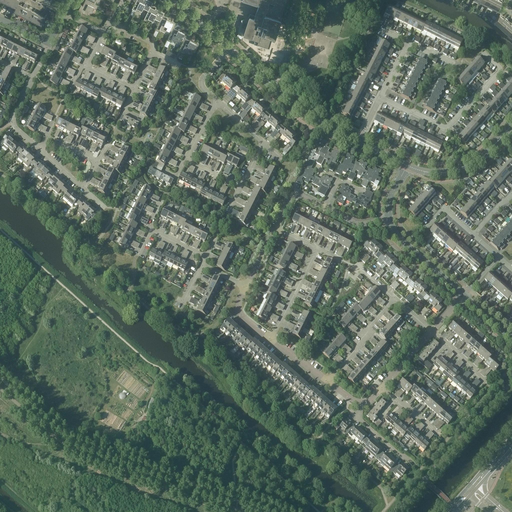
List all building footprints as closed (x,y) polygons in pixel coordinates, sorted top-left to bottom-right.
[(19,0),(12,0),(10,5),(15,8),(19,0)] [(20,0),(19,0),(15,8),(14,12),(19,14),(23,6),(18,4),(20,0)] [(98,5),(87,0),(85,0),(83,5),(81,5),(78,10),(87,15),(89,11),(92,13),(95,7),(97,8),(98,5)] [(136,0),(137,0),(132,9),(133,9),(135,10),(136,10),(137,8),(142,11),(143,8),(148,11),(150,7),(153,2),(148,0),(136,0)] [(245,0),(258,4),(255,15),(249,13),(248,18),(249,19),(244,34),(255,38),(253,44),(258,46),(258,45),(269,48),(271,41),(274,42),(276,37),(275,37),(280,21),(264,15),(268,5),(273,6),(275,1),(274,1),(274,0),(245,0)] [(496,0),(492,8),(497,10),(502,0),(496,0)] [(28,9),(23,6),(19,14),(24,17),(28,9)] [(45,17),(39,14),(35,22),(41,25),(42,23),(46,25),(54,10),(47,6),(46,7),(44,12),(48,14),(46,18),(44,18),(45,17)] [(388,7),(384,14),(389,17),(394,7),(392,6),(392,7),(391,7),(389,6),(388,7)] [(155,9),(150,7),(148,11),(144,19),(147,21),(149,18),(154,21),(155,18),(160,21),(162,17),(164,13),(155,8),(155,9)] [(394,7),(389,17),(394,19),(398,11),(396,9),(397,8),(394,7)] [(34,12),(28,9),(24,17),(30,20),(34,12)] [(398,11),(394,19),(398,21),(403,11),(401,10),(400,11),(400,12),(398,11)] [(403,11),(398,21),(403,23),(407,15),(405,14),(405,13),(406,13),(403,11)] [(39,14),(34,12),(30,20),(35,22),(39,14)] [(504,16),(500,13),(497,16),(493,21),(496,25),(504,16)] [(409,16),(407,15),(403,23),(408,26),(412,16),(410,15),(410,16),(409,16)] [(412,16),(408,26),(412,28),(416,20),(414,19),(414,18),(415,17),(412,16)] [(504,16),(496,25),(500,28),(508,20),(504,16)] [(166,20),(162,17),(160,21),(156,29),(159,31),(160,29),(165,31),(166,29),(171,31),(174,28),(176,23),(167,18),(166,20)] [(418,21),(416,20),(412,28),(417,30),(422,20),(419,19),(419,20),(418,21)] [(422,20),(417,30),(421,33),(422,31),(426,24),(423,23),(424,22),(422,20)] [(508,20),(500,28),(504,32),(511,23),(508,20)] [(426,23),(426,24),(422,31),(427,33),(432,24),(429,22),(429,23),(429,24),(426,23)] [(432,24),(427,33),(431,35),(435,27),(433,26),(434,25),(432,24)] [(435,27),(431,35),(436,38),(441,28),(438,27),(438,28),(435,27)] [(88,31),(81,28),(78,33),(89,39),(91,37),(86,35),(88,31)] [(178,30),(174,28),(171,31),(167,39),(170,41),(172,39),(176,41),(178,39),(183,41),(185,38),(187,33),(178,28),(178,30)] [(441,28),(436,38),(440,40),(445,32),(442,31),(442,30),(443,29),(441,28)] [(445,32),(440,40),(445,42),(450,33),(448,32),(447,32),(447,33),(445,32)] [(89,39),(78,33),(75,39),(82,43),(84,39),(88,42),(89,39)] [(450,33),(445,42),(450,45),(454,37),(451,35),(452,35),(452,34),(450,33)] [(456,38),(454,37),(450,45),(454,47),(459,37),(457,36),(456,37),(456,38)] [(459,37),(454,47),(459,49),(463,41),(461,40),(461,39),(459,37)] [(189,40),(185,38),(183,41),(179,50),(182,51),(183,49),(188,52),(189,49),(195,52),(199,43),(190,39),(189,40)] [(10,42),(4,39),(0,47),(4,48),(1,53),(4,54),(10,42)] [(82,43),(75,39),(72,45),(84,51),(85,48),(80,46),(82,43)] [(15,45),(10,42),(4,54),(6,55),(8,51),(12,53),(15,45)] [(381,42),(379,46),(393,53),(394,52),(394,51),(390,49),(389,49),(388,48),(390,46),(381,42)] [(21,48),(15,45),(12,53),(15,54),(13,58),(15,60),(21,48)] [(84,51),(72,45),(69,50),(76,54),(78,51),(82,53),(84,51)] [(393,53),(379,46),(377,51),(385,55),(386,53),(387,53),(388,54),(392,55),(393,53)] [(111,50),(105,47),(102,55),(105,56),(103,61),(105,62),(111,50)] [(27,51),(21,48),(15,60),(18,61),(20,57),(23,58),(27,51)] [(66,49),(64,55),(75,60),(77,58),(72,56),(74,53),(76,54),(69,50),(66,49)] [(117,53),(111,50),(105,62),(108,63),(110,59),(113,61),(115,56),(117,53)] [(32,54),(27,51),(23,58),(26,60),(24,64),(26,65),(32,54)] [(385,55),(377,51),(374,55),(388,62),(389,61),(389,60),(386,58),(384,58),(384,57),(385,55)] [(38,57),(32,54),(26,65),(29,67),(31,62),(34,64),(38,57)] [(75,60),(64,55),(61,60),(68,64),(70,61),(74,63),(75,60)] [(388,62),(374,55),(372,60),(380,64),(382,62),(384,63),(386,64),(387,65),(388,62)] [(121,59),(115,56),(113,61),(112,63),(115,64),(113,69),(115,70),(121,59)] [(485,64),(478,58),(476,60),(475,60),(475,59),(473,61),(481,68),(485,64)] [(127,61),(121,59),(115,70),(118,71),(120,67),(123,69),(127,61)] [(429,63),(419,59),(417,64),(429,69),(430,67),(428,66),(427,66),(429,63)] [(68,64),(61,60),(58,66),(70,72),(71,70),(66,67),(68,64)] [(380,64),(372,60),(370,65),(384,71),(385,69),(381,68),(380,67),(379,67),(380,64)] [(132,64),(127,61),(123,69),(127,70),(124,75),(126,76),(132,64)] [(481,68),(473,61),(471,63),(472,63),(472,64),(471,66),(478,72),(481,68)] [(138,67),(132,64),(126,76),(129,77),(131,73),(134,74),(138,67)] [(429,69),(417,64),(414,68),(424,73),(425,71),(426,71),(427,72),(429,69)] [(384,71),(370,65),(368,69),(376,73),(377,71),(379,72),(382,74),(383,73),(384,71)] [(70,72),(58,66),(55,71),(62,75),(64,72),(68,74),(70,72)] [(478,72),(471,66),(469,68),(469,67),(468,66),(466,68),(474,76),(478,72)] [(154,68),(153,71),(164,77),(167,71),(160,67),(159,70),(154,68)] [(424,73),(414,68),(412,73),(424,79),(425,76),(423,75),(424,73)] [(474,76),(466,68),(465,70),(465,71),(466,71),(464,73),(471,79),(474,76)] [(13,73),(6,69),(4,72),(0,70),(0,73),(10,78),(13,73)] [(376,73),(368,69),(365,74),(379,81),(380,78),(377,77),(375,76),(376,73)] [(62,75),(55,71),(52,77),(64,83),(65,81),(61,78),(62,75)] [(164,77),(153,71),(152,73),(156,75),(154,79),(161,82),(164,77)] [(10,78),(0,73),(0,76),(2,77),(0,81),(7,84),(10,78)] [(424,79),(412,73),(410,77),(419,82),(420,80),(421,80),(423,81),(424,79)] [(471,79),(464,73),(462,75),(461,74),(459,76),(468,83),(471,79)] [(219,79),(226,86),(232,79),(228,75),(226,77),(223,74),(219,79)] [(379,81),(365,74),(363,78),(361,77),(370,82),(371,82),(372,80),(373,81),(374,81),(378,83),(379,81)] [(468,83),(459,76),(458,78),(458,79),(459,79),(457,81),(461,85),(464,87),(468,83)] [(64,83),(52,77),(49,83),(56,86),(58,83),(63,85),(64,83)] [(82,82),(78,80),(75,87),(81,90),(87,78),(84,77),(82,82)] [(370,82),(361,77),(359,82),(373,89),(374,87),(370,85),(369,84),(370,82)] [(419,82),(410,77),(408,82),(419,88),(421,86),(419,85),(418,84),(419,82)] [(87,78),(81,90),(86,93),(90,86),(87,84),(89,79),(87,78)] [(161,82),(154,79),(153,82),(148,80),(147,82),(159,88),(161,82)] [(236,83),(232,79),(226,86),(231,90),(227,95),(229,97),(238,88),(235,85),(236,83)] [(435,81),(434,81),(433,83),(445,89),(447,84),(438,80),(437,82),(436,82),(435,81)] [(159,88),(147,82),(146,84),(150,86),(149,90),(151,91),(158,95),(159,95),(156,93),(159,88)] [(373,89),(359,82),(357,87),(365,91),(366,89),(367,89),(368,89),(372,91),(373,89)] [(419,88),(408,82),(405,86),(415,91),(416,89),(418,90),(419,88)] [(93,87),(90,86),(86,93),(92,96),(98,84),(95,83),(93,87)] [(445,89),(433,83),(432,86),(434,86),(435,87),(433,89),(443,94),(445,89)] [(511,94),(511,88),(508,85),(506,87),(505,86),(505,85),(502,83),(500,85),(511,95),(511,94)] [(98,84),(92,96),(98,99),(99,96),(101,91),(98,90),(100,85),(98,84)] [(511,95),(500,85),(498,87),(501,89),(502,90),(503,91),(501,93),(508,99),(511,95)] [(106,90),(103,89),(101,91),(99,96),(105,99),(111,87),(108,86),(106,90)] [(415,91),(405,86),(403,91),(415,97),(416,95),(414,94),(414,93),(415,91)] [(111,87),(105,99),(110,102),(114,94),(111,93),(113,88),(111,87)] [(365,91),(357,87),(354,91),(368,98),(369,96),(366,94),(365,93),(364,93),(365,91)] [(241,91),(238,88),(229,97),(232,100),(236,95),(241,99),(247,92),(243,88),(241,91)] [(443,94),(433,89),(432,91),(430,90),(429,92),(440,98),(443,94)] [(508,99),(501,93),(499,94),(498,94),(498,93),(495,90),(493,92),(505,103),(506,101),(508,99)] [(158,95),(151,91),(150,95),(145,92),(144,95),(156,101),(158,95)] [(368,98),(354,91),(352,96),(361,100),(362,98),(364,99),(367,100),(368,98)] [(415,97),(403,91),(401,96),(410,100),(411,98),(412,98),(414,99),(415,97)] [(117,96),(114,94),(110,102),(116,104),(122,93),(120,92),(117,96)] [(251,96),(247,92),(241,99),(246,103),(248,106),(253,101),(250,98),(251,96)] [(440,98),(429,92),(428,95),(430,96),(429,98),(438,103),(440,98)] [(505,103),(493,92),(491,94),(494,97),(495,98),(496,98),(494,100),(499,104),(501,106),(503,105),(505,103)] [(122,93),(116,104),(122,107),(125,100),(122,98),(124,94),(122,93)] [(156,101),(144,95),(143,97),(147,99),(146,103),(153,106),(156,101)] [(201,99),(194,95),(191,101),(197,104),(203,107),(204,104),(199,102),(201,99)] [(227,105),(231,100),(227,96),(223,101),(227,105)] [(361,100),(352,96),(350,100),(364,107),(365,105),(364,105),(361,103),(360,102),(359,102),(361,100)] [(438,103),(429,98),(428,101),(427,100),(425,99),(424,102),(430,104),(436,107),(438,103)] [(499,104),(494,100),(492,102),(492,101),(491,100),(488,98),(486,100),(491,104),(498,110),(501,106),(499,104)] [(364,107),(350,100),(348,105),(356,109),(357,107),(358,107),(359,108),(363,109),(364,107)] [(498,110),(491,104),(486,100),(485,102),(487,104),(488,105),(489,106),(487,108),(493,113),(494,114),(498,110)] [(197,104),(191,101),(188,107),(195,110),(197,107),(202,109),(203,107),(197,104)] [(256,104),(253,101),(248,106),(244,110),(247,113),(251,108),(256,113),(262,105),(258,102),(256,104)] [(436,107),(430,104),(424,102),(423,104),(425,105),(424,107),(434,112),(436,107)] [(153,106),(146,103),(144,106),(140,104),(138,106),(150,112),(153,106)] [(493,113),(487,108),(486,107),(484,108),(483,107),(480,104),(478,106),(490,117),(493,113)] [(45,109),(38,105),(35,111),(47,117),(48,115),(44,112),(45,109)] [(262,105),(256,113),(260,117),(256,121),(257,122),(259,124),(268,114),(264,111),(266,109),(262,105)] [(356,109),(348,105),(345,109),(359,116),(360,114),(357,112),(355,112),(355,111),(356,109)] [(150,112),(138,106),(137,108),(142,111),(140,114),(145,117),(147,118),(150,112)] [(490,117),(478,106),(476,108),(479,111),(480,112),(481,112),(479,114),(486,121),(490,117)] [(195,110),(188,107),(185,113),(197,118),(198,116),(194,113),(195,110)] [(359,116),(345,109),(343,114),(351,118),(353,116),(354,117),(358,118),(359,116)] [(381,115),(378,113),(374,122),(379,124),(385,110),(383,109),(383,110),(382,112),(381,114),(381,115)] [(244,110),(244,111),(239,116),(243,120),(246,115),(247,113),(244,110)] [(385,110),(379,124),(383,126),(387,118),(385,117),(385,116),(386,115),(387,113),(388,112),(385,110)] [(47,117),(35,111),(32,117),(39,120),(41,117),(46,119),(47,117)] [(486,121),(479,114),(477,116),(477,115),(476,114),(473,112),(471,114),(483,124),(486,121)] [(197,118),(185,113),(182,118),(190,122),(191,118),(196,121),(197,118)] [(271,117),(268,114),(259,124),(262,126),(266,122),(271,126),(277,119),(273,115),(271,117)] [(390,119),(387,118),(383,126),(388,129),(395,115),(392,114),(391,117),(390,118),(390,119)] [(483,124),(471,114),(470,116),(472,118),(473,119),(474,120),(472,122),(479,128),(483,124)] [(395,115),(388,129),(392,131),(397,123),(394,121),(395,121),(395,120),(397,116),(395,115)] [(129,119),(123,116),(120,121),(126,124),(129,119)] [(39,120),(32,117),(29,122),(41,128),(42,126),(38,124),(39,120)] [(65,121),(59,118),(55,126),(59,127),(57,132),(59,133),(65,121)] [(190,122),(182,118),(180,124),(191,130),(193,127),(188,125),(190,122)] [(67,131),(70,124),(72,122),(66,119),(65,121),(59,133),(61,134),(63,130),(67,131)] [(135,122),(129,119),(126,124),(132,127),(135,122)] [(274,137),(283,128),(280,125),(282,123),(277,119),(271,126),(275,130),(270,136),(273,139),(274,137)] [(399,124),(397,123),(392,131),(397,133),(404,120),(401,119),(400,122),(399,123),(399,124)] [(142,122),(137,120),(136,122),(135,122),(132,127),(138,130),(142,122)] [(404,120),(397,133),(396,134),(397,136),(397,137),(398,137),(400,137),(401,136),(406,127),(403,126),(404,125),(404,124),(406,121),(404,120)] [(479,128),(472,122),(471,124),(470,123),(469,122),(466,120),(464,122),(476,132),(479,128)] [(41,128),(29,122),(27,128),(34,132),(35,128),(40,131),(41,128)] [(257,132),(262,126),(259,124),(257,122),(252,128),(257,132)] [(407,126),(406,127),(401,136),(402,136),(402,134),(407,136),(414,123),(412,122),(410,125),(409,126),(409,127),(407,126)] [(476,132),(464,122),(463,123),(465,126),(467,127),(465,130),(473,136),(474,137),(475,137),(477,136),(477,134),(477,133),(476,132)] [(414,123),(407,136),(411,139),(416,130),(413,129),(414,128),(415,127),(416,124),(414,123)] [(76,127),(70,124),(67,131),(70,133),(68,137),(70,139),(76,127)] [(191,130),(180,124),(177,129),(174,128),(181,132),(184,133),(186,130),(190,132),(191,130)] [(418,131),(416,130),(411,139),(416,141),(423,127),(421,126),(419,129),(418,131)] [(82,130),(76,127),(70,139),(72,140),(75,135),(78,137),(80,134),(82,130)] [(83,127),(82,130),(80,134),(83,136),(81,141),(83,142),(89,130),(83,127)] [(423,127),(416,141),(421,143),(425,135),(423,134),(425,128),(423,127)] [(473,136),(465,130),(464,131),(463,130),(462,130),(459,127),(458,129),(469,140),(473,136)] [(90,128),(89,130),(83,142),(85,143),(87,140),(87,138),(91,140),(94,133),(95,130),(90,128)] [(181,132),(174,128),(171,134),(183,140),(184,137),(180,135),(181,132)] [(291,133),(292,132),(288,128),(286,131),(283,128),(274,137),(277,140),(281,135),(286,139),(291,133)] [(469,140),(458,129),(456,131),(459,133),(460,134),(460,135),(459,137),(466,144),(469,140)] [(427,136),(425,135),(421,143),(425,146),(432,132),(430,131),(428,134),(428,135),(427,136)] [(296,136),(292,132),(291,133),(286,139),(291,144),(289,146),(288,145),(282,151),(286,155),(298,141),(295,138),(296,136)] [(432,132),(425,146),(430,148),(434,139),(432,138),(433,136),(434,133),(432,132)] [(100,136),(94,133),(91,140),(94,142),(92,146),(94,147),(100,136)] [(9,150),(15,143),(10,139),(12,136),(9,134),(3,141),(0,144),(0,145),(2,148),(3,147),(7,151),(8,149),(9,150)] [(183,140),(171,134),(169,139),(176,143),(177,140),(182,142),(183,140)] [(436,141),(434,139),(430,148),(434,150),(441,136),(439,135),(437,139),(437,140),(436,141)] [(106,139),(100,136),(94,147),(97,149),(99,144),(102,146),(106,139)] [(272,145),(277,140),(274,137),(273,139),(270,136),(266,140),(272,145)] [(441,136),(434,150),(439,152),(439,151),(442,146),(443,144),(441,143),(441,142),(442,141),(443,138),(441,136)] [(176,143),(169,139),(166,145),(177,151),(179,149),(174,146),(176,143)] [(83,142),(81,141),(78,146),(83,148),(86,150),(88,144),(87,144),(88,141),(87,140),(85,143),(83,142)] [(326,147),(328,144),(326,143),(324,143),(323,142),(321,140),(320,143),(320,145),(319,145),(318,147),(314,145),(313,149),(310,154),(310,156),(312,156),(313,156),(314,154),(318,156),(319,157),(316,163),(321,166),(324,159),(328,152),(330,149),(326,147)] [(19,147),(15,143),(9,150),(14,154),(15,152),(17,154),(18,154),(24,147),(21,145),(19,147)] [(177,151),(166,145),(163,151),(170,154),(172,151),(176,153),(177,151)] [(211,148),(205,145),(201,153),(205,154),(202,159),(205,160),(211,148)] [(212,146),(211,148),(205,160),(207,161),(209,157),(213,158),(218,148),(212,146)] [(24,147),(18,154),(20,156),(18,158),(24,163),(31,155),(28,152),(29,151),(24,147)] [(117,148),(116,151),(130,158),(133,152),(123,147),(121,151),(117,148)] [(331,154),(328,152),(324,159),(327,160),(326,161),(327,161),(326,164),(329,166),(328,169),(333,171),(337,164),(333,162),(334,161),(336,162),(341,150),(339,149),(337,150),(337,148),(334,147),(333,149),(334,151),(332,152),(331,154)] [(223,151),(218,148),(213,158),(216,160),(214,164),(216,166),(222,154),(223,151)] [(130,158),(116,151),(115,153),(119,155),(117,159),(125,162),(127,164),(130,158)] [(170,154),(163,151),(160,156),(172,162),(173,160),(168,158),(170,154)] [(228,157),(222,154),(216,166),(218,167),(221,163),(224,164),(225,161),(228,157)] [(229,154),(228,157),(225,161),(229,163),(226,168),(229,169),(234,157),(229,154)] [(340,165),(336,173),(341,176),(343,172),(346,174),(347,172),(350,174),(354,165),(351,164),(352,162),(352,160),(353,160),(354,157),(352,156),(350,157),(350,155),(348,154),(342,165),(344,165),(343,167),(340,165)] [(31,155),(24,163),(29,167),(30,165),(33,168),(39,161),(34,156),(33,157),(31,155)] [(172,162),(160,156),(157,162),(159,163),(164,166),(166,162),(170,165),(172,162)] [(240,160),(234,157),(229,169),(231,170),(233,165),(237,167),(240,160)] [(125,162),(117,159),(116,162),(111,160),(110,162),(122,168),(125,162)] [(300,175),(296,182),(302,185),(303,184),(302,181),(301,181),(303,177),(306,178),(304,182),(308,184),(309,181),(310,182),(311,181),(313,182),(315,178),(312,177),(315,170),(312,169),(314,164),(307,160),(304,165),(308,167),(306,170),(303,169),(302,171),(302,173),(301,173),(300,175)] [(354,165),(350,174),(347,179),(352,181),(356,175),(354,174),(356,171),(359,172),(357,175),(361,177),(362,175),(363,175),(363,174),(366,175),(367,172),(364,170),(365,168),(365,167),(366,166),(368,164),(366,163),(364,163),(363,161),(361,160),(359,164),(356,162),(354,165)] [(39,161),(33,168),(35,169),(33,171),(39,176),(46,168),(43,165),(44,164),(39,161)] [(156,169),(157,166),(159,163),(157,162),(156,161),(153,167),(152,166),(148,175),(159,180),(162,174),(161,174),(161,175),(160,174),(161,171),(156,169)] [(122,168),(110,162),(109,165),(113,167),(112,170),(116,172),(119,174),(122,168)] [(511,169),(506,164),(502,168),(509,174),(511,172),(511,169)] [(263,168),(262,170),(273,176),(276,171),(269,167),(268,170),(263,168)] [(369,169),(367,172),(366,175),(361,185),(366,188),(368,183),(370,184),(371,182),(374,184),(374,185),(377,186),(381,179),(378,177),(379,175),(378,173),(380,173),(381,170),(379,169),(377,170),(376,168),(374,167),(372,170),(369,169)] [(46,168),(39,176),(43,180),(45,179),(48,181),(54,174),(49,170),(48,170),(46,168)] [(511,179),(508,176),(509,174),(502,168),(499,171),(511,182),(511,179)] [(116,172),(112,170),(109,169),(107,172),(103,170),(102,172),(113,178),(114,177),(116,172)] [(273,176),(262,170),(261,173),(265,175),(264,179),(271,182),(273,176)] [(182,174),(179,181),(184,184),(190,172),(188,171),(186,175),(182,174)] [(499,171),(496,175),(503,182),(504,180),(509,184),(511,182),(499,171)] [(113,178),(102,172),(101,174),(105,176),(103,180),(110,183),(113,178)] [(190,172),(184,184),(190,187),(194,179),(190,178),(192,173),(190,172)] [(54,174),(48,181),(50,183),(48,184),(54,189),(60,181),(57,179),(58,178),(54,174)] [(163,182),(166,177),(163,176),(164,176),(162,174),(159,180),(158,182),(162,185),(163,182)] [(496,175),(492,179),(504,189),(505,187),(501,183),(503,182),(496,175)] [(197,181),(194,179),(190,187),(196,189),(202,178),(199,176),(197,181)] [(311,185),(311,186),(313,187),(314,185),(319,188),(317,193),(321,195),(324,197),(328,190),(327,189),(328,187),(329,187),(331,184),(330,182),(332,182),(333,180),(333,179),(331,178),(330,178),(329,179),(328,177),(326,176),(325,178),(323,177),(321,178),(320,179),(316,177),(315,178),(313,182),(312,184),(311,185)] [(170,186),(173,181),(168,178),(166,177),(163,182),(170,186)] [(202,178),(196,189),(201,192),(200,195),(204,188),(203,188),(205,185),(202,183),(204,179),(202,178)] [(271,182),(264,179),(262,182),(257,179),(256,182),(268,188),(271,182)] [(492,179),(489,183),(495,188),(496,189),(498,187),(502,191),(504,189),(492,179)] [(110,183),(103,180),(102,183),(97,181),(96,183),(108,189),(110,184),(110,183)] [(63,184),(60,181),(54,189),(58,193),(60,192),(62,194),(69,187),(64,183),(63,184)] [(268,188),(256,182),(255,184),(260,186),(258,190),(265,193),(268,188)] [(493,190),(495,188),(489,183),(488,182),(484,186),(496,196),(497,194),(493,190)] [(108,189),(96,183),(95,186),(99,188),(98,191),(105,195),(108,189)] [(345,186),(342,184),(341,187),(342,188),(340,189),(339,191),(340,192),(339,194),(338,193),(337,195),(339,196),(336,202),(343,206),(344,202),(346,199),(347,200),(346,201),(351,204),(352,202),(354,199),(355,197),(350,194),(351,193),(350,191),(348,190),(349,188),(347,187),(345,187),(345,186)] [(207,189),(204,188),(200,195),(206,198),(212,186),(209,185),(207,189)] [(152,190),(145,186),(142,192),(154,198),(155,196),(150,193),(152,190)] [(212,186),(206,198),(211,201),(215,193),(212,192),(214,187),(212,186)] [(433,196),(435,194),(427,186),(423,190),(425,192),(437,202),(438,201),(433,196)] [(496,196),(484,186),(481,190),(488,196),(489,194),(494,198),(496,196)] [(69,187),(62,194),(65,196),(64,198),(68,202),(75,195),(72,193),(74,191),(69,187)] [(364,195),(361,194),(357,200),(354,199),(352,202),(355,203),(354,204),(355,205),(354,207),(357,209),(359,205),(361,206),(363,206),(363,207),(366,209),(367,206),(366,205),(368,204),(369,202),(370,202),(371,200),(371,199),(373,194),(369,192),(370,189),(368,188),(367,190),(364,195)] [(265,193),(258,190),(255,189),(253,192),(249,190),(248,192),(259,198),(262,192),(265,193)] [(218,195),(215,193),(211,201),(217,203),(223,192),(221,190),(218,195)] [(481,190),(477,193),(489,204),(491,202),(486,198),(488,196),(481,190)] [(154,198),(142,192),(139,198),(146,202),(148,198),(152,200),(154,198)] [(223,192),(217,203),(223,206),(226,199),(223,197),(225,193),(223,192)] [(259,198),(248,192),(246,194),(251,197),(249,200),(256,203),(259,198)] [(437,202),(425,192),(422,196),(429,202),(430,200),(435,204),(437,202)] [(477,193),(474,197),(481,203),(483,202),(487,206),(489,204),(477,193)] [(77,197),(75,195),(68,202),(73,206),(74,205),(77,207),(84,200),(78,195),(77,197)] [(429,202),(422,196),(418,199),(430,210),(431,208),(427,204),(429,202)] [(474,197),(471,201),(482,211),(484,209),(479,205),(481,203),(474,197)] [(146,202),(139,198),(136,204),(148,209),(149,207),(145,205),(146,202)] [(430,210),(418,199),(415,203),(422,210),(423,208),(428,212),(430,210)] [(84,200),(77,207),(80,209),(78,211),(83,216),(90,208),(87,205),(88,204),(84,200)] [(162,200),(152,223),(153,223),(164,201),(162,200)] [(256,203),(249,200),(248,203),(243,201),(242,203),(254,209),(256,203)] [(471,201),(467,205),(474,211),(476,209),(480,213),(482,211),(471,201)] [(254,209),(242,203),(241,206),(245,208),(244,211),(251,214),(254,209)] [(422,210),(415,203),(411,207),(423,217),(425,216),(420,212),(422,210)] [(148,209),(136,204),(133,209),(140,213),(142,209),(147,212),(148,209)] [(467,205),(464,209),(475,219),(477,217),(472,213),(474,211),(467,205)] [(423,217),(411,207),(408,211),(415,217),(417,215),(421,220),(423,217)] [(90,208),(83,216),(88,220),(90,218),(92,221),(99,213),(94,209),(93,210),(90,208)] [(133,209),(131,214),(131,215),(142,221),(143,218),(139,216),(140,213),(133,209)] [(464,209),(460,213),(467,219),(469,217),(473,221),(475,219),(464,209)] [(170,212),(164,210),(160,217),(164,218),(161,223),(164,224),(170,212)] [(251,214),(244,211),(242,214),(237,212),(236,214),(248,220),(251,214)] [(175,215),(170,212),(164,224),(166,225),(168,221),(172,222),(175,215)] [(248,220),(236,214),(235,217),(240,219),(238,222),(245,226),(248,220)] [(296,214),(292,222),(295,223),(293,228),(296,229),(301,217),(296,214)] [(131,215),(128,221),(130,222),(135,224),(136,221),(141,223),(142,221),(131,215)] [(181,218),(175,215),(172,222),(175,224),(173,229),(175,230),(181,218)] [(183,228),(185,224),(188,218),(185,217),(184,220),(181,218),(175,230),(178,231),(180,226),(183,228)] [(301,217),(296,229),(298,230),(300,226),(303,227),(307,220),(301,217)] [(307,220),(303,227),(307,229),(305,233),(307,235),(313,223),(307,220)] [(313,223),(307,235),(309,236),(312,231),(315,233),(318,226),(320,223),(314,220),(313,223)] [(135,224),(130,222),(128,228),(139,233),(140,231),(136,229),(138,226),(135,224)] [(436,224),(430,231),(434,235),(444,223),(442,222),(438,226),(436,224)] [(444,223),(434,235),(437,238),(444,231),(442,230),(446,225),(444,223)] [(191,227),(185,224),(183,228),(182,231),(185,233),(183,237),(185,238),(191,227)] [(196,244),(202,232),(204,229),(198,226),(197,229),(193,237),(196,238),(194,242),(196,244)] [(318,226),(315,233),(318,235),(316,239),(318,240),(324,229),(318,226)] [(197,229),(191,227),(185,238),(187,239),(190,235),(193,237),(197,229)] [(139,233),(128,228),(125,233),(132,237),(134,234),(138,236),(139,233)] [(444,231),(437,238),(441,242),(451,230),(450,228),(446,233),(444,231)] [(511,235),(504,228),(500,232),(510,240),(511,238),(510,237),(511,235)] [(324,229),(318,240),(321,241),(323,237),(326,239),(330,231),(324,229)] [(451,230),(441,242),(445,245),(451,238),(449,236),(453,232),(451,230)] [(330,231),(326,239),(329,240),(327,245),(329,246),(335,234),(330,231)] [(208,235),(202,232),(196,244),(199,245),(201,241),(204,243),(208,235)] [(335,234),(329,246),(332,247),(334,243),(337,244),(341,237),(342,235),(336,232),(335,234)] [(510,240),(500,232),(497,235),(505,242),(507,240),(509,242),(510,240)] [(132,237),(125,233),(122,239),(128,242),(134,245),(135,243),(130,240),(132,237)] [(451,238),(445,245),(449,248),(459,237),(457,235),(453,240),(451,238)] [(505,242),(497,235),(493,239),(503,248),(505,246),(503,244),(505,242)] [(341,237),(337,244),(341,246),(339,250),(341,252),(347,240),(341,237)] [(459,237),(449,248),(453,252),(459,245),(457,243),(461,239),(459,237)] [(128,242),(122,239),(119,245),(126,248),(128,245),(132,247),(134,245),(128,242)] [(503,248),(493,239),(490,243),(498,250),(500,248),(502,250),(503,248)] [(347,240),(341,252),(343,253),(345,248),(349,250),(352,243),(347,240)] [(368,249),(371,252),(378,244),(373,240),(371,244),(367,241),(363,246),(368,250),(368,249)] [(460,243),(459,245),(453,252),(454,251),(458,254),(468,242),(466,241),(462,245),(460,243)] [(468,242),(458,254),(462,257),(468,250),(466,248),(470,244),(468,242)] [(234,254),(236,248),(227,244),(226,247),(221,245),(220,247),(231,253),(234,254)] [(296,248),(289,244),(286,250),(297,256),(299,253),(294,251),(296,248)] [(382,248),(378,244),(371,252),(374,254),(374,255),(378,259),(382,254),(380,252),(382,248)] [(149,257),(155,260),(160,248),(158,247),(156,251),(152,250),(149,257)] [(231,253),(220,247),(219,249),(223,252),(222,255),(229,259),(231,253)] [(468,250),(462,257),(465,261),(476,249),(474,247),(470,252),(468,250)] [(160,248),(155,260),(160,263),(162,260),(164,255),(160,254),(163,249),(160,248)] [(469,264),(475,257),(474,255),(477,251),(476,249),(465,261),(464,262),(468,266),(469,264)] [(169,254),(165,253),(164,255),(162,260),(167,263),(173,251),(171,250),(169,254)] [(297,256),(286,250),(283,255),(290,259),(292,256),(296,258),(297,256)] [(173,251),(167,263),(173,265),(177,258),(173,257),(175,252),(173,251)] [(385,257),(382,254),(378,259),(383,263),(384,262),(386,265),(393,258),(388,254),(385,257)] [(475,257),(469,264),(473,267),(483,256),(481,254),(477,259),(475,257)] [(229,259),(222,255),(220,258),(215,256),(214,258),(226,264),(229,259)] [(290,259),(283,255),(280,261),(292,267),(293,265),(288,262),(290,259)] [(180,260),(177,258),(173,265),(179,268),(184,257),(182,256),(180,260)] [(483,256),(473,267),(477,271),(483,264),(481,262),(485,258),(483,256)] [(184,271),(188,264),(185,262),(187,258),(184,257),(179,268),(184,271)] [(226,264),(214,258),(213,261),(217,263),(216,266),(223,270),(226,264)] [(397,262),(393,258),(386,265),(389,267),(389,268),(393,272),(397,268),(394,265),(397,262)] [(321,260),(319,262),(331,268),(334,263),(327,259),(325,262),(321,260)] [(292,267),(280,261),(277,267),(284,270),(286,267),(291,269),(292,267)] [(331,268),(319,262),(318,265),(323,267),(321,270),(328,274),(331,268)] [(455,273),(460,267),(458,265),(454,269),(454,268),(452,271),(455,273)] [(400,270),(397,268),(393,272),(394,273),(392,275),(396,278),(398,276),(401,278),(408,271),(403,267),(400,270)] [(328,274),(321,270),(320,274),(315,271),(314,274),(326,280),(328,274)] [(491,273),(484,280),(488,284),(499,272),(497,270),(493,275),(491,273)] [(285,274),(278,271),(275,277),(287,282),(288,280),(284,278),(285,274)] [(412,275),(408,271),(401,278),(404,281),(403,281),(408,286),(412,281),(409,278),(412,275)] [(499,272),(488,284),(492,287),(498,280),(497,278),(501,274),(499,272)] [(326,280),(314,274),(312,276),(317,279),(316,282),(323,285),(326,280)] [(287,282),(275,277),(273,275),(270,281),(280,286),(281,283),(286,285),(287,282)] [(208,278),(207,280),(218,286),(221,280),(214,277),(212,280),(208,278)] [(498,280),(492,287),(496,290),(506,279),(504,277),(500,282),(498,280)] [(506,279),(496,290),(500,294),(506,287),(504,285),(508,281),(506,279)] [(218,286),(207,280),(206,283),(210,285),(208,288),(215,292),(218,286)] [(415,284),(412,281),(408,286),(413,290),(413,289),(416,291),(423,284),(418,280),(415,284)] [(278,290),(280,286),(270,281),(267,287),(270,288),(282,294),(283,292),(278,290)] [(323,285),(316,282),(314,285),(309,283),(308,285),(320,291),(323,285)] [(504,297),(511,287),(511,283),(511,284),(508,288),(506,287),(500,294),(498,295),(502,299),(504,297)] [(427,288),(423,284),(416,291),(419,294),(417,296),(417,298),(421,301),(423,299),(427,294),(424,291),(427,288)] [(320,291),(308,285),(307,287),(312,290),(310,293),(317,297),(320,291)] [(215,292),(208,288),(207,291),(202,289),(201,292),(213,297),(215,292)] [(282,294),(270,288),(267,294),(274,297),(276,294),(280,296),(282,294)] [(374,288),(370,293),(380,301),(381,299),(378,296),(380,293),(374,288)] [(213,297),(201,292),(200,294),(204,296),(203,299),(210,303),(213,297)] [(317,297),(310,293),(308,296),(304,294),(303,296),(314,302),(317,297)] [(370,293),(366,297),(372,303),(374,300),(378,303),(380,301),(370,293)] [(275,302),(277,299),(267,294),(265,300),(267,301),(278,306),(279,304),(275,302)] [(430,297),(427,294),(423,299),(428,303),(428,302),(431,305),(437,298),(433,294),(430,297)] [(314,302),(303,296),(301,299),(306,301),(304,304),(311,308),(314,302)] [(366,297),(362,302),(371,311),(373,309),(369,305),(372,303),(366,297)] [(442,302),(437,298),(431,305),(434,307),(433,308),(438,312),(442,307),(439,305),(442,302)] [(210,303),(203,299),(201,303),(196,301),(195,303),(207,309),(210,303)] [(278,306),(267,301),(264,306),(271,310),(273,307),(277,309),(278,306)] [(355,305),(361,310),(363,312),(366,309),(370,313),(371,311),(362,302),(357,307),(355,305)] [(207,309),(195,303),(194,305),(199,307),(197,311),(204,315),(207,309)] [(355,305),(351,310),(361,318),(362,316),(358,313),(361,310),(355,305)] [(271,310),(264,306),(261,312),(273,318),(274,316),(269,314),(271,310)] [(426,318),(431,312),(428,309),(427,310),(422,315),(426,318)] [(351,310),(347,314),(353,320),(355,317),(359,320),(361,318),(351,310)] [(273,318),(261,312),(258,318),(266,321),(267,318),(272,320),(273,318)] [(297,313),(296,316),(308,321),(311,316),(303,312),(302,315),(297,313)] [(347,314),(342,319),(352,328),(354,326),(350,323),(353,320),(347,314)] [(405,323),(396,316),(394,319),(390,315),(388,317),(398,326),(400,328),(405,323)] [(308,321),(296,316),(295,318),(300,320),(298,324),(305,327),(308,321)] [(398,326),(388,317),(387,319),(390,323),(388,325),(394,331),(398,326)] [(350,330),(352,328),(342,319),(338,324),(344,329),(346,327),(350,330)] [(226,331),(233,324),(229,320),(220,329),(224,333),(226,331)] [(448,335),(450,336),(459,327),(454,322),(449,328),(452,331),(448,335)] [(231,334),(237,327),(233,324),(226,331),(224,333),(228,336),(231,334)] [(305,327),(298,324),(296,327),(292,325),(291,327),(302,333),(305,327)] [(394,331),(388,325),(386,328),(382,325),(380,327),(390,335),(394,331)] [(235,338),(241,331),(237,327),(231,334),(228,336),(232,340),(235,338)] [(302,333),(291,327),(289,329),(294,332),(292,335),(299,339),(302,333)] [(390,335),(380,327),(378,329),(382,332),(379,335),(385,340),(390,335)] [(459,327),(450,336),(452,338),(455,334),(458,337),(464,331),(459,327)] [(240,339),(245,334),(241,331),(235,338),(232,340),(236,344),(240,339)] [(464,331),(458,337),(461,339),(457,343),(460,345),(468,335),(464,331)] [(243,345),(249,338),(245,334),(240,339),(236,344),(240,347),(243,345)] [(340,335),(336,340),(346,349),(347,347),(343,343),(346,341),(345,340),(340,335)] [(468,335),(460,345),(461,346),(465,343),(468,345),(473,339),(468,335)] [(245,350),(253,342),(249,338),(243,345),(240,347),(244,351),(245,350)] [(473,339),(468,345),(470,348),(467,351),(469,353),(478,343),(473,339)] [(251,352),(258,344),(254,340),(253,342),(245,350),(246,350),(249,353),(251,352)] [(336,340),(332,345),(338,350),(340,348),(344,351),(346,349),(336,340)] [(388,346),(382,341),(379,344),(376,341),(374,343),(383,351),(388,346)] [(435,349),(439,345),(434,341),(432,343),(430,342),(428,344),(430,345),(429,347),(433,351),(435,349)] [(383,351),(374,343),(372,345),(376,348),(373,351),(379,356),(383,351)] [(478,343),(469,353),(471,355),(474,351),(477,354),(482,348),(478,343)] [(256,353),(262,347),(258,344),(251,352),(249,353),(253,357),(256,353)] [(332,345),(327,350),(337,358),(339,357),(335,353),(338,350),(332,345)] [(433,351),(429,347),(427,346),(425,348),(427,349),(425,351),(430,355),(432,353),(433,351)] [(259,358),(266,351),(262,347),(256,353),(253,357),(257,360),(259,358)] [(337,358),(327,350),(326,348),(321,353),(329,360),(332,357),(335,361),(337,358)] [(482,348),(477,354),(480,356),(476,360),(479,362),(487,352),(482,348)] [(428,356),(430,355),(425,351),(423,349),(422,351),(423,353),(422,355),(426,359),(427,359),(429,357),(428,356)] [(379,356),(373,351),(371,353),(367,350),(365,352),(375,361),(379,356)] [(264,361),(270,355),(266,351),(259,358),(257,360),(261,364),(264,361)] [(375,361),(365,352),(364,354),(367,357),(365,360),(371,365),(375,361)] [(487,352),(479,362),(480,363),(484,359),(486,362),(484,364),(485,364),(490,358),(492,356),(487,352)] [(428,362),(425,360),(426,359),(422,355),(420,353),(418,355),(420,357),(417,360),(419,362),(418,362),(421,364),(424,366),(428,362)] [(268,365),(274,358),(270,355),(264,361),(261,364),(266,368),(268,365)] [(443,359),(440,357),(434,364),(439,368),(438,368),(439,368),(440,367),(448,358),(446,355),(443,359)] [(273,368),(278,362),(274,358),(268,365),(266,368),(270,371),(273,368)] [(448,358),(440,367),(445,371),(450,365),(447,363),(451,359),(448,358)] [(490,358),(485,364),(487,367),(484,370),(486,372),(495,362),(490,358)] [(371,365),(365,360),(362,363),(359,360),(357,362),(367,370),(371,365)] [(275,374),(282,366),(278,362),(273,368),(270,371),(274,375),(275,374)] [(367,370),(357,362),(355,364),(359,367),(356,370),(362,375),(367,370)] [(495,362),(486,372),(488,374),(491,370),(494,373),(500,367),(495,362)] [(283,373),(287,368),(283,364),(282,366),(275,374),(279,377),(283,373)] [(447,378),(458,366),(456,364),(452,368),(450,365),(445,371),(443,373),(447,378)] [(460,368),(458,366),(447,378),(452,382),(454,380),(457,376),(459,374),(456,371),(460,368)] [(284,379),(291,372),(287,368),(283,373),(279,377),(283,381),(284,379)] [(362,375),(356,370),(354,372),(350,369),(349,371),(358,380),(362,375)] [(358,380),(349,371),(347,373),(350,376),(348,379),(354,385),(358,380)] [(290,381),(295,375),(291,372),(284,379),(283,381),(287,385),(290,381)] [(293,386),(299,379),(295,375),(290,381),(287,385),(291,388),(293,386)] [(460,378),(457,376),(454,380),(452,382),(457,386),(465,377),(463,375),(460,378)] [(465,377),(457,386),(461,390),(467,385),(464,382),(467,378),(465,377)] [(297,389),(303,382),(299,379),(293,386),(291,388),(295,392),(297,389)] [(398,391),(400,393),(408,383),(403,379),(398,385),(401,388),(398,391)] [(301,392),(307,386),(303,382),(297,389),(295,392),(299,395),(301,392)] [(408,383),(400,393),(402,395),(405,391),(408,394),(410,392),(413,388),(408,383)] [(469,387),(467,385),(461,390),(466,395),(475,385),(473,383),(469,387)] [(475,385),(466,395),(471,399),(476,393),(473,390),(477,387),(475,385)] [(304,398),(311,390),(307,386),(301,392),(299,395),(303,399),(304,398)] [(415,386),(413,388),(410,392),(412,394),(409,397),(411,399),(420,390),(415,386)] [(308,402),(316,392),(312,388),(311,390),(304,398),(308,402)] [(420,390),(411,399),(413,401),(416,397),(419,400),(424,394),(420,390)] [(316,392),(308,402),(312,405),(321,396),(316,392)] [(421,408),(429,398),(431,396),(426,392),(424,394),(419,400),(422,402),(419,406),(421,408)] [(321,396),(312,405),(316,409),(325,399),(321,396)] [(384,398),(382,400),(380,402),(378,404),(383,408),(386,405),(388,402),(384,398)] [(429,398),(421,408),(423,409),(426,406),(429,408),(434,402),(429,398)] [(325,399),(316,409),(320,412),(329,403),(325,399)] [(434,402),(429,408),(431,411),(428,414),(430,416),(439,406),(434,402)] [(329,403),(320,412),(324,416),(333,407),(329,403)] [(439,406),(430,416),(432,418),(435,414),(438,417),(444,411),(439,406)] [(333,407),(324,416),(328,420),(337,410),(333,407)] [(400,408),(396,413),(398,415),(400,416),(404,412),(400,408)] [(444,411),(438,417),(441,419),(438,423),(440,425),(448,415),(444,411)] [(372,412),(370,414),(367,417),(368,419),(371,421),(373,423),(377,419),(375,417),(376,415),(372,412)] [(390,414),(386,418),(384,420),(389,424),(398,415),(396,413),(392,416),(390,414)] [(398,415),(389,424),(394,428),(399,422),(397,420),(400,416),(398,415)] [(448,415),(440,425),(442,426),(445,423),(448,425),(453,419),(448,415)] [(352,423),(345,416),(334,428),(335,428),(337,430),(340,427),(345,431),(347,433),(353,426),(351,424),(352,423)] [(409,417),(405,421),(407,423),(409,425),(413,420),(409,417)] [(402,425),(399,422),(394,428),(392,430),(397,434),(399,432),(407,423),(405,421),(402,425)] [(407,423),(399,432),(403,437),(409,431),(406,428),(409,425),(407,423)] [(421,423),(417,428),(418,429),(421,431),(425,426),(421,423)] [(355,429),(353,426),(347,433),(351,437),(353,436),(356,438),(362,432),(357,427),(355,429)] [(409,431),(403,437),(404,437),(405,435),(410,439),(418,429),(417,428),(413,431),(411,429),(409,431)] [(418,429),(410,439),(415,443),(420,437),(417,435),(421,431),(418,429)] [(430,431),(426,436),(428,438),(430,440),(434,435),(430,431)] [(367,436),(362,432),(356,438),(359,441),(358,443),(362,447),(368,440),(366,438),(367,436)] [(423,440),(420,437),(415,443),(419,447),(428,438),(426,436),(423,440)] [(428,438),(419,447),(424,452),(430,446),(427,443),(430,440),(428,438)] [(370,442),(368,440),(362,447),(369,453),(377,445),(372,440),(370,442)] [(377,445),(369,453),(377,460),(383,453),(381,451),(382,450),(377,445)] [(385,455),(383,453),(377,460),(381,463),(381,465),(383,466),(384,466),(392,458),(387,454),(385,455)] [(392,458),(384,466),(389,471),(389,472),(390,473),(390,474),(388,476),(389,477),(399,465),(399,464),(397,466),(395,464),(397,463),(392,458)] [(403,465),(402,467),(399,465),(389,477),(390,478),(392,476),(391,475),(393,473),(395,475),(396,474),(401,478),(409,470),(403,465)]
